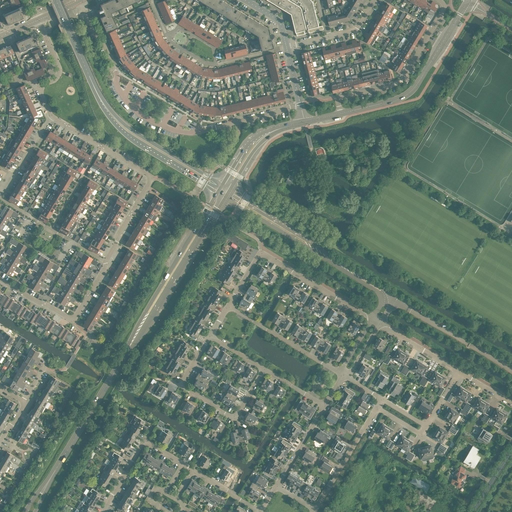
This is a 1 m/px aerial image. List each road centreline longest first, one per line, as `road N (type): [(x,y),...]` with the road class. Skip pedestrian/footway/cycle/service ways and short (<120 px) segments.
road 1 (residential): [(300,103),(192,132),(152,120),(117,86),(81,0)]
road 2 (residential): [(105,262),(152,177),(51,116)]
road 3 (secondary): [(217,193),(119,365)]
road 4 (secondary): [(119,365),(225,198)]
road 5 (unclassified): [(225,198),(383,295)]
road 6 (unclassified): [(385,289),(231,189)]
road 7 (tertiary): [(341,113),(411,90),(467,1)]
road 8 (residential): [(438,0),(444,9),(402,80),(337,98),(341,113)]
road 9 (residential): [(263,368),(236,416),(225,412),(180,385),(209,336)]
road 10 (secondary): [(90,80),(116,126),(217,193)]
road 11 (secondary): [(223,185),(131,131),(90,80)]
road 12 (residential): [(105,262),(73,319),(0,279)]
road 13 (residential): [(342,375),(228,306)]
road 14 (residential): [(372,320),(260,252)]
road 15 (secondary): [(55,470),(119,365)]
